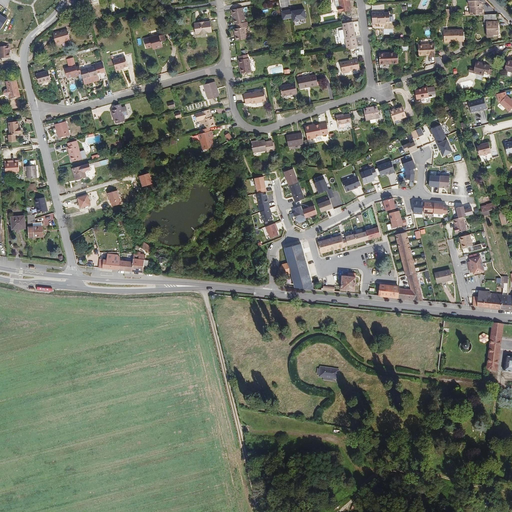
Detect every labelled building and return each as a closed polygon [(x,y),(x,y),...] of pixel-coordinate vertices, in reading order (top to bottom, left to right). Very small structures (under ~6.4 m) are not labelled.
[(340,8),(341,14),(351,11),(349,0),(335,0),(335,1),(340,1),(341,8),(340,8)] [(488,16),(487,4),(473,4),(473,7),(475,7),(475,16),(488,16)] [(244,28),(247,27),(246,22),(245,23),(242,8),(232,10),(235,24),(237,24),(237,29),(244,28)] [(307,19),(304,9),(290,12),(290,10),(281,11),(283,20),(292,18),(293,22),(307,19)] [(0,12),(0,27),(1,28),(8,18),(0,12)] [(378,13),(373,13),(374,25),(376,25),(376,23),(379,23),(379,24),(383,24),(383,23),(391,22),(390,14),(378,14),(378,13)] [(502,22),(501,15),(488,16),(488,22),(490,22),(491,33),(496,33),(496,35),(501,35),(501,22),(502,22)] [(200,23),(194,23),(196,34),(201,34),(200,33),(206,32),(206,33),(212,32),(210,21),(204,22),(200,22),(200,23)] [(355,31),(354,22),(343,24),(344,31),(346,39),(348,49),(359,47),(357,38),(356,38),(354,31),(355,31)] [(66,28),(52,32),(56,43),(61,42),(61,40),(69,38),(66,28)] [(246,39),(244,28),(237,29),(234,29),(236,41),(246,39)] [(450,42),(452,42),(459,41),(460,42),(464,42),(464,31),(444,32),(445,43),(450,43),(450,42)] [(146,48),(153,46),(155,46),(156,48),(161,46),(162,45),(161,41),(166,40),(164,34),(160,35),(159,34),(144,38),(146,48)] [(10,44),(0,44),(0,52),(0,56),(11,56),(10,44)] [(430,56),(436,56),(435,44),(419,45),(420,56),(427,55),(427,54),(430,54),(430,56)] [(399,54),(380,55),(380,65),(399,65),(399,54)] [(248,58),(247,55),(238,56),(239,60),(238,60),(241,74),(251,72),(249,58),(248,58)] [(116,70),(121,68),(121,67),(123,67),(127,65),(125,56),(112,60),(116,70)] [(358,60),(340,64),(342,74),(346,73),(345,72),(360,69),(358,60)] [(103,63),(95,65),(80,69),(81,73),(83,79),(98,75),(99,80),(107,77),(103,63)] [(481,65),(481,63),(476,63),(475,70),(474,74),(485,76),(485,73),(490,73),(490,70),(491,66),(483,65),(481,65)] [(80,69),(79,65),(76,66),(75,64),(65,68),(66,70),(58,72),(60,79),(71,75),(77,74),(81,73),(80,69)] [(46,70),(36,73),(39,82),(48,80),(46,70)] [(323,81),(323,88),(328,88),(328,74),(320,74),(320,81),(323,81)] [(15,75),(5,78),(9,96),(17,94),(16,87),(17,86),(15,75)] [(98,75),(83,79),(84,84),(99,80),(98,75)] [(315,75),(297,79),(299,89),(318,85),(315,75)] [(214,82),(203,85),(207,100),(218,96),(214,82)] [(283,97),(297,94),(295,84),(280,87),(283,97)] [(428,94),(435,93),(434,88),(427,89),(427,88),(422,89),(423,90),(415,91),(416,100),(420,99),(429,98),(428,96),(428,94)] [(257,92),(244,95),(245,104),(252,103),(252,104),(266,101),(264,90),(257,91),(257,92)] [(486,97),(467,102),(470,113),(488,108),(486,97)] [(511,104),(505,97),(498,105),(507,114),(511,108),(511,104)] [(110,110),(112,116),(113,116),(114,118),(114,120),(115,123),(124,121),(123,116),(128,115),(126,106),(120,107),(119,104),(111,106),(112,110),(110,110)] [(376,107),(363,111),(365,122),(379,119),(376,107)] [(389,111),(394,126),(402,123),(401,119),(406,117),(402,108),(394,110),(394,109),(389,111)] [(170,112),(172,120),(182,117),(179,109),(170,112)] [(210,118),(208,110),(193,114),(196,122),(199,121),(200,125),(203,124),(204,129),(209,128),(214,126),(212,117),(210,118)] [(351,123),(349,115),(343,116),(343,115),(336,117),(336,118),(337,125),(338,131),(346,130),(347,131),(352,130),(351,123)] [(8,135),(8,139),(14,139),(14,132),(19,132),(18,120),(8,121),(9,132),(8,132),(8,135)] [(62,121),(54,123),(58,138),(69,135),(65,120),(62,121)] [(316,138),(328,135),(326,124),(315,126),(314,125),(305,127),(307,140),(316,139),(316,138)] [(430,129),(436,140),(446,135),(441,124),(430,129)] [(414,139),(424,134),(421,127),(411,132),(414,139)] [(204,129),(198,131),(199,134),(198,135),(202,150),(213,147),(210,137),(213,136),(211,131),(209,131),(209,128),(204,129)] [(288,148),(303,145),(301,134),(286,136),(288,148)] [(448,139),(437,144),(442,156),(452,152),(448,139)] [(67,142),(68,146),(71,154),(69,155),(71,161),(80,158),(79,151),(75,140),(67,142)] [(257,142),(250,143),(253,153),(266,151),(266,152),(274,150),(272,141),(264,142),(264,141),(258,142),(257,142)] [(417,149),(414,142),(410,143),(407,145),(409,150),(410,152),(417,149)] [(484,155),(486,154),(487,153),(491,152),(488,142),(483,144),(481,144),(480,145),(480,146),(477,147),(479,155),(484,155)] [(412,159),(402,163),(405,171),(413,168),(415,167),(412,159)] [(19,161),(5,163),(6,173),(20,172),(19,161)] [(392,161),(378,166),(382,177),(396,171),(392,161)] [(90,163),(82,165),(83,172),(92,169),(90,163)] [(82,165),(72,168),(76,180),(85,177),(83,172),(82,165)] [(28,178),(31,178),(37,177),(36,166),(26,167),(27,172),(28,178)] [(374,167),(361,173),(365,183),(379,178),(374,167)] [(294,168),(284,172),(289,185),(298,181),(299,181),(294,168)] [(413,168),(405,171),(406,174),(405,179),(414,180),(415,172),(413,168)] [(439,186),(440,175),(430,173),(428,185),(439,186)] [(440,175),(439,186),(449,188),(450,176),(440,175)] [(358,176),(343,182),(347,192),(362,186),(358,176)] [(263,178),(254,179),(260,213),(264,223),(272,220),(263,178)] [(325,179),(315,183),(319,193),(327,190),(329,189),(325,179)] [(298,181),(289,185),(295,202),(305,198),(298,181)] [(32,196),(37,195),(36,190),(30,189),(30,188),(26,188),(26,193),(27,196),(32,196)] [(78,198),(81,208),(91,205),(88,195),(80,197),(78,198)] [(45,197),(35,199),(38,213),(47,212),(45,197)] [(384,201),(386,210),(397,207),(395,197),(384,201)] [(331,200),(318,204),(321,212),(334,207),(331,200)] [(424,201),(415,200),(414,213),(423,214),(423,213),(424,201)] [(434,202),(424,201),(423,213),(433,214),(434,202)] [(443,203),(434,202),(433,214),(442,215),(442,213),(443,205),(443,203)] [(302,205),(295,208),(299,218),(306,216),(304,209),(302,205)] [(315,205),(304,209),(306,216),(307,218),(318,213),(315,205)] [(463,206),(455,208),(458,218),(466,216),(464,209),(463,206)] [(472,207),(464,209),(466,216),(473,214),(472,207)] [(503,208),(498,209),(501,224),(507,223),(503,208)] [(27,209),(30,240),(45,238),(44,228),(37,228),(35,209),(27,209)] [(400,210),(389,213),(391,220),(402,217),(400,210)] [(24,216),(11,217),(11,229),(25,228),(24,216)] [(404,225),(402,217),(391,220),(394,228),(404,225)] [(467,232),(464,220),(455,222),(456,229),(455,230),(456,235),(467,232)] [(275,223),(266,227),(271,238),(279,235),(275,223)] [(346,238),(343,239),(345,247),(353,244),(381,236),(378,227),(351,235),(345,236),(346,238)] [(405,275),(407,275),(416,272),(407,232),(395,235),(405,275)] [(341,235),(318,242),(321,253),(345,246),(341,235)] [(473,248),(471,236),(460,239),(463,250),(473,248)] [(146,243),(142,248),(151,255),(154,250),(146,243)] [(292,274),(296,288),(314,290),(312,283),(304,254),(301,244),(284,249),(289,264),(283,266),(280,269),(282,274),(286,275),(292,274)] [(100,258),(100,267),(120,269),(120,260),(120,257),(118,255),(107,253),(107,259),(100,258)] [(139,258),(133,257),(133,262),(132,270),(143,272),(144,267),(145,259),(145,255),(142,255),(139,258)] [(470,261),(467,261),(468,266),(482,263),(480,255),(469,258),(470,261)] [(132,270),(133,262),(128,261),(129,256),(124,256),(123,260),(120,260),(120,269),(132,270)] [(482,263),(468,266),(470,273),(472,272),(473,275),(484,272),(482,263)] [(434,272),(437,283),(453,280),(450,268),(434,272)] [(410,289),(398,289),(397,298),(423,300),(416,272),(407,275),(410,289)] [(342,275),(341,289),(354,290),(356,277),(355,277),(355,274),(346,273),(346,275),(342,275)] [(395,298),(396,288),(396,287),(377,285),(376,296),(395,298)] [(501,310),(503,296),(491,295),(487,294),(487,293),(478,292),(478,298),(477,307),(501,310)] [(503,324),(492,322),(485,369),(497,370),(503,324)] [(442,331),(439,356),(447,356),(449,332),(442,331)] [(488,334),(479,334),(479,342),(489,342),(488,334)] [(511,357),(505,356),(503,372),(511,373),(511,357)] [(337,370),(320,368),(320,369),(318,369),(317,373),(319,374),(319,376),(323,376),(322,379),(332,380),(332,378),(336,379),(337,370)]
